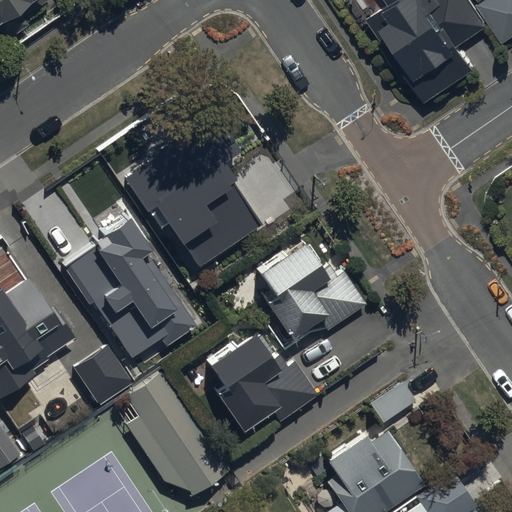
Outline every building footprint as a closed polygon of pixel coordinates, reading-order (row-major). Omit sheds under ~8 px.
[(11,31),(50,4),(47,0),(0,0),(0,29),(7,25),(11,31)] [(385,0),(391,8),(369,22),(425,106),(474,73),(458,50),(487,31),(466,0),(385,0)] [(511,0),(471,0),(476,6),(505,49),(511,43),(511,0)] [(133,171),(200,271),(262,230),(222,170),(243,156),(217,116),(196,130),(133,171)] [(126,220),(65,261),(129,358),(191,317),(126,220)] [(344,276),(331,285),(305,246),(258,277),(271,298),(265,302),(293,344),(322,325),(327,333),(365,308),(344,276)] [(31,369),(70,344),(26,278),(0,295),(0,404),(38,380),(31,369)] [(294,365),(281,374),(255,335),(207,366),(221,387),(214,391),(242,433),(272,414),(277,422),(315,397),(294,365)] [(107,343),(73,366),(97,402),(132,379),(107,343)] [(134,414),(123,422),(164,482),(187,489),(191,495),(230,469),(161,364),(119,391),(134,414)] [(367,403),(382,426),(416,404),(401,381),(367,403)] [(0,426),(0,467),(19,455),(0,426)] [(392,511),(425,490),(388,434),(321,478),(339,506),(330,511),(392,511)] [(417,502),(423,511),(477,511),(455,477),(417,502)]
